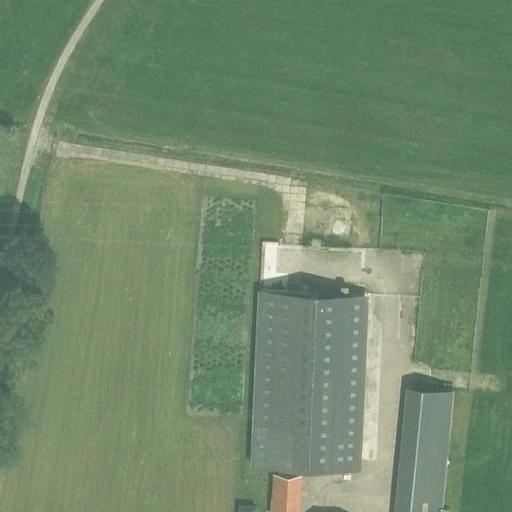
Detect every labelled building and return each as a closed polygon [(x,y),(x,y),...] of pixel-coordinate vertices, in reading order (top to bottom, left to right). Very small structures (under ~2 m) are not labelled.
[(328,214),(325,227),(348,232),(351,219),(328,214)] [(368,294),(257,289),(249,465),(361,470),(368,294)] [(387,392),(388,297),(372,296),(370,391),(387,392)] [(435,511),(436,505),(442,506),(442,504),(454,389),(411,385),(404,455),(398,511),(435,511)] [(269,511),(298,511),(301,476),(272,475),(269,511)] [(254,511),(255,504),(237,503),(237,511),(254,511)]
